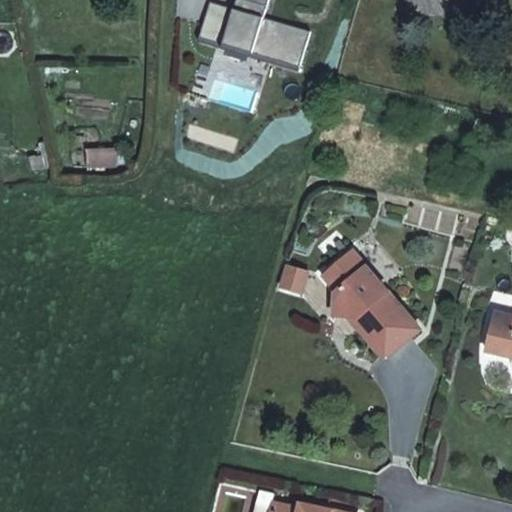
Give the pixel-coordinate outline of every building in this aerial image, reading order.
[(118,150),(87,152),(87,166),(118,165),(118,150)] [(347,320),(380,358),(387,358),(416,331),(348,254),(325,274),(339,291),(334,295),(333,320),(347,320)] [(339,291),(325,274),(319,279),(334,295),(339,291)] [(511,316),(495,312),(486,351),(511,357),(511,316)] [(273,503),(271,511),(340,511),(300,503),(299,509),(273,503)]
